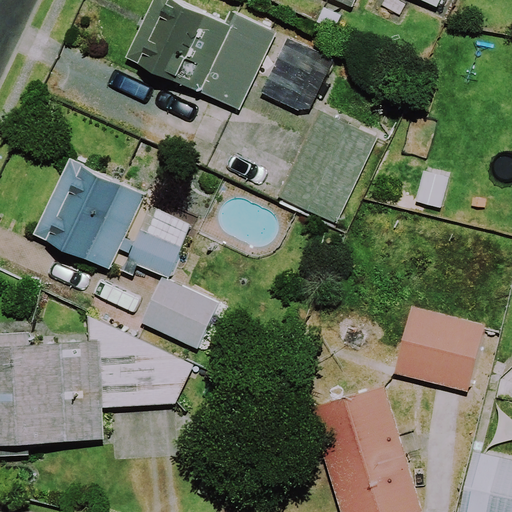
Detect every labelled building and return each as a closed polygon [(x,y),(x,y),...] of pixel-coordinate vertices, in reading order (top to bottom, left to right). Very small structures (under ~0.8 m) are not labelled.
[(274,35),(185,0),(156,0),(131,64),(245,109),(274,35)] [(382,141),(326,114),(285,198),(341,225),(382,141)] [(149,197),(77,162),(41,235),(113,271),(149,197)] [(197,227),(158,209),(134,263),(173,280),(197,227)] [(226,308),(166,280),(146,324),(205,352),(226,308)] [(492,328),(417,309),(401,375),(475,394),(492,328)] [(0,345),(0,454),(87,453),(86,442),(109,442),(109,406),(183,405),(201,366),(96,319),(96,344),(0,345)] [(426,511),(391,388),(303,412),(323,487),(337,483),(345,511),(426,511)] [(511,511),(511,459),(482,452),(468,511),(511,511)]
